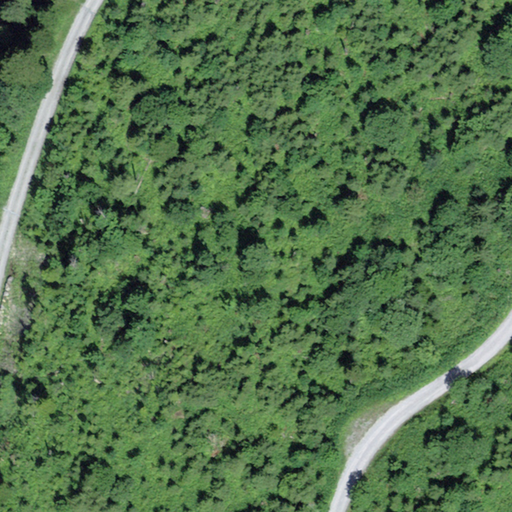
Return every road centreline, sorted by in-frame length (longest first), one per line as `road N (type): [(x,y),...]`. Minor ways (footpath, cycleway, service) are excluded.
road 1 (unclassified): [(0,283),(67,53),(98,0)]
road 2 (unclassified): [(511,331),(349,467),(335,511)]
